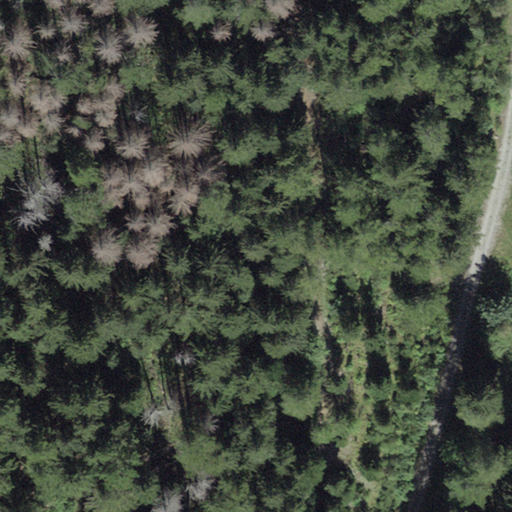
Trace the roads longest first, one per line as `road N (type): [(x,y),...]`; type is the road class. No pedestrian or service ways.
road 1 (track): [(320,511),(331,412),(279,0)]
road 2 (track): [(511,116),(415,511)]
